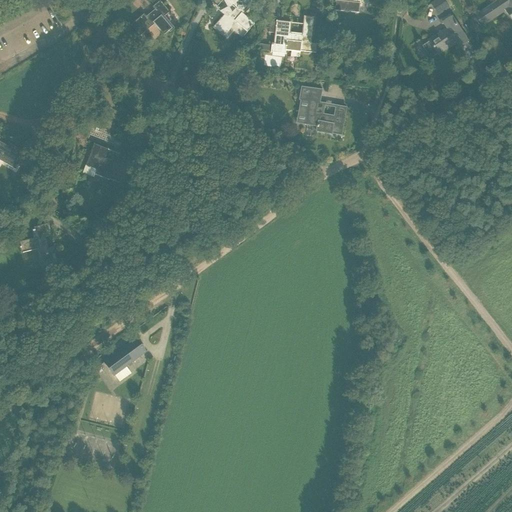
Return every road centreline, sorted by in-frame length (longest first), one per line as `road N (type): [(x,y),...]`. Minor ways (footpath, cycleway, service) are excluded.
road 1 (track): [(363,155),(450,272),(511,339)]
road 2 (track): [(0,414),(182,278)]
road 3 (unclassified): [(326,173),(137,74)]
road 4 (residential): [(326,173),(511,73)]
road 5 (unclassified): [(182,278),(137,74)]
road 6 (track): [(326,173),(182,278)]
road 7 (track): [(511,406),(390,511)]
road 8 (residential): [(0,113),(40,119),(102,34)]
